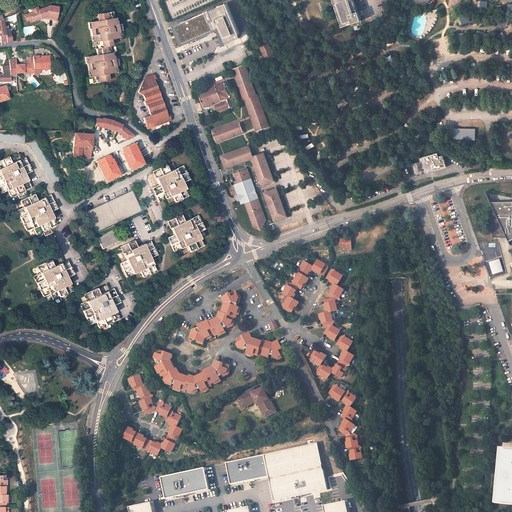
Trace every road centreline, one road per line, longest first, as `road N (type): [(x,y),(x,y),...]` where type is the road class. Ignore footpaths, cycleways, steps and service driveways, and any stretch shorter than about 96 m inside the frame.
road 1 (residential): [(278,242),(450,183),(511,173)]
road 2 (residential): [(340,453),(285,331),(239,257)]
road 3 (residential): [(157,148),(121,120),(79,106),(50,42),(0,46)]
road 4 (tertiary): [(118,375),(159,315),(239,257)]
road 5 (tertiary): [(149,0),(191,123)]
road 6 (tertiary): [(105,375),(91,434),(96,496)]
road 7 (tertiary): [(196,275),(151,311),(112,361)]
